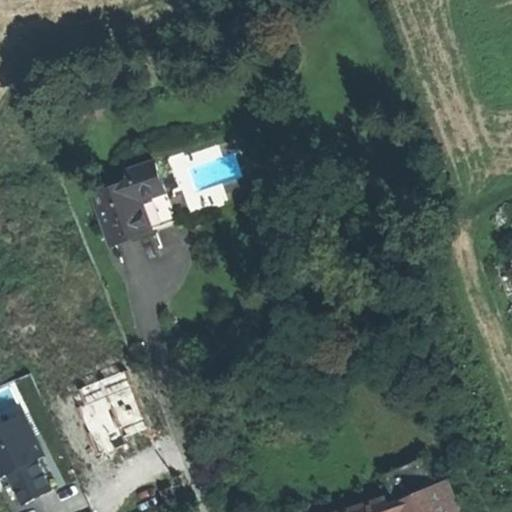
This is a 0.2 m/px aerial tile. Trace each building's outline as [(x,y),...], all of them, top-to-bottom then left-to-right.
[(132,172),(135,183),(97,196),(114,244),(134,237),(153,230),(143,200),(167,191),(158,163),(132,172)] [(153,230),(178,222),(167,191),(143,200),(153,230)] [(511,261),(497,267),(511,306),(511,261)] [(0,418),(0,476),(11,473),(22,501),(56,488),(42,453),(47,451),(30,407),(0,418)] [(460,511),(447,482),(392,507),(388,499),(351,511),(460,511)] [(172,489),(161,493),(167,508),(178,503),(172,489)]
